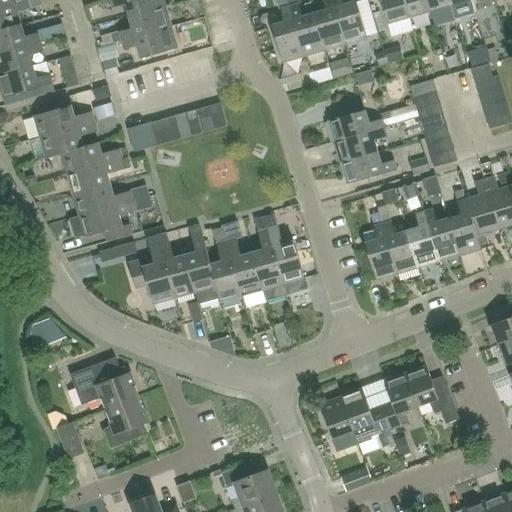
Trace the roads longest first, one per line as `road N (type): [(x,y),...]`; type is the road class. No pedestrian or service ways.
road 1 (residential): [(329,511),(507,454),(468,348)]
road 2 (residential): [(353,345),(281,108),(252,70)]
road 3 (residential): [(66,500),(194,452),(157,349)]
road 4 (residential): [(157,349),(79,311),(0,183)]
road 5 (residential): [(353,345),(511,281)]
road 6 (residential): [(322,511),(269,377)]
road 7 (residential): [(252,70),(123,110)]
